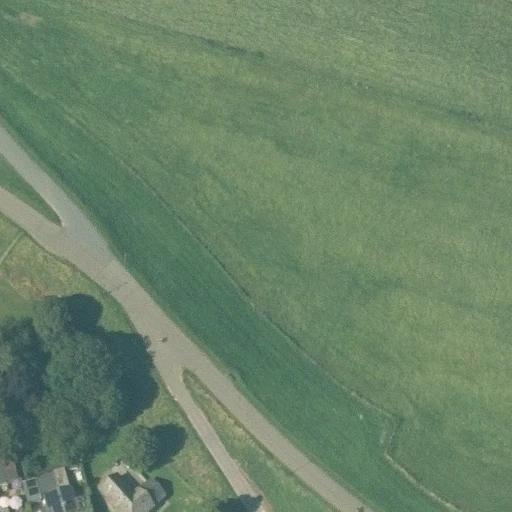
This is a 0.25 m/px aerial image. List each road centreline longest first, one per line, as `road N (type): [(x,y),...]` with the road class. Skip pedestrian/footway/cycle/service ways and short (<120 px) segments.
road 1 (unclassified): [(351,511),(125,296)]
road 2 (unclassified): [(255,511),(125,296)]
road 3 (unclassified): [(125,296),(0,141)]
road 4 (unclassified): [(125,296),(0,204)]
